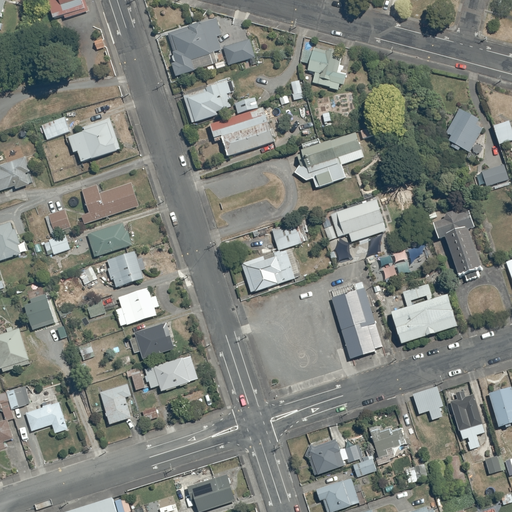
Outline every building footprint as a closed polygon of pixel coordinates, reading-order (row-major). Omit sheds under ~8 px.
[(9,0),(0,0),(0,24),(2,26),(9,0)] [(66,19),(90,12),(86,0),(48,0),(55,18),(65,15),(66,19)] [(179,78),(221,64),(218,53),(225,51),(221,38),(225,36),(220,19),(205,24),(204,23),(201,24),(200,23),(196,24),(196,26),(192,27),(192,29),(171,35),(177,53),(176,53),(177,56),(176,57),(175,59),(177,62),(178,63),(179,63),(179,64),(175,65),(179,78)] [(98,50),(106,47),(104,39),(96,42),(98,50)] [(251,40),(225,48),(231,66),(257,57),(251,40)] [(316,49),(315,53),(305,51),(301,63),(311,65),(309,72),(317,74),(314,84),(340,92),(341,86),(345,87),(348,78),(338,75),(343,57),(316,49)] [(307,100),(302,81),(292,83),(296,102),(307,100)] [(197,123),(219,116),(218,113),(227,110),(227,109),(233,108),(229,95),(233,94),(230,83),(217,86),(217,84),(209,87),(210,89),(185,97),(194,124),(197,123)] [(238,114),(258,108),(255,98),(235,103),(238,114)] [(227,157),(275,142),(263,108),(210,124),(215,142),(222,140),(227,157)] [(448,135),(453,138),(451,143),(455,145),(453,148),(460,152),(462,149),(471,153),(484,129),(478,126),(481,121),(461,111),(448,135)] [(71,132),(66,116),(43,124),(48,140),(71,132)] [(94,159),(95,160),(119,152),(119,150),(121,150),(111,119),(85,128),(87,132),(70,138),(76,153),(80,152),(84,163),(94,159)] [(495,127),(501,146),(511,142),(511,127),(510,122),(495,127)] [(363,139),(374,136),(372,128),(360,131),(363,139)] [(319,138),(302,144),(303,149),(301,150),(302,154),(297,155),(300,165),(294,173),(306,181),(313,179),(316,188),(320,187),(333,183),(333,182),(346,178),(342,165),(364,157),(356,132),(331,141),(331,140),(321,144),(319,138)] [(0,192),(17,186),(18,190),(31,185),(27,174),(32,173),(27,158),(2,167),(3,170),(0,170),(0,192)] [(505,165),(483,173),(488,188),(510,180),(505,165)] [(141,208),(138,199),(133,183),(101,194),(98,186),(84,191),(91,214),(83,216),(86,225),(141,208)] [(349,234),(352,243),(386,231),(384,223),(384,222),(377,200),(331,215),(334,226),(325,229),(329,241),(349,234)] [(72,228),(66,210),(46,217),(52,235),(72,228)] [(444,220),(433,223),(438,239),(445,237),(459,277),(464,275),(467,282),(480,277),(478,270),(482,269),(468,229),(475,227),(469,211),(458,215),(453,212),(447,214),(444,220)] [(325,228),(332,226),(329,217),(322,219),(325,228)] [(0,262),(1,262),(22,255),(19,246),(22,245),(17,229),(14,230),(12,223),(0,227),(0,262)] [(89,235),(96,258),(132,246),(134,246),(130,231),(128,232),(125,224),(89,235)] [(276,234),(281,251),(303,245),(298,227),(276,234)] [(67,235),(50,240),(50,242),(46,243),(50,256),(54,254),(55,256),(72,250),(67,235)] [(115,280),(118,289),(146,280),(143,272),(148,270),(144,259),(140,260),(137,252),(109,261),(112,269),(109,269),(113,281),(115,280)] [(276,255),(277,258),(249,268),(257,294),(287,284),(287,283),(297,280),(288,252),(276,255)] [(86,286),(99,279),(93,268),(80,274),(86,286)] [(334,298),(352,359),(376,352),(375,349),(383,347),(372,312),(375,311),(374,307),(371,307),(364,288),(363,289),(362,283),(356,285),(358,290),(341,295),(339,289),(332,292),(334,297),(334,298)] [(428,301),(433,299),(429,284),(403,292),(407,307),(413,306),(411,301),(426,296),(428,301)] [(120,299),(123,309),(117,311),(122,327),(129,325),(129,326),(159,316),(156,309),(161,307),(158,297),(153,298),(150,289),(120,299)] [(34,331),(56,324),(47,295),(32,300),(33,304),(27,307),(34,331)] [(407,307),(391,312),(402,344),(457,326),(448,295),(433,299),(428,301),(413,306),(407,307)] [(92,319),(107,314),(102,299),(87,304),(92,319)] [(168,324),(137,333),(145,360),(177,350),(168,324)] [(31,361),(32,361),(21,330),(0,337),(0,359),(4,370),(6,373),(32,365),(31,361)] [(85,361),(96,357),(91,343),(80,347),(85,361)] [(162,386),(164,392),(193,383),(192,382),(200,380),(193,357),(185,360),(185,359),(156,368),(156,369),(162,386)] [(140,368),(131,371),(138,391),(147,388),(140,368)] [(162,386),(156,369),(147,372),(152,389),(162,386)] [(129,384),(101,393),(112,426),(134,419),(127,398),(133,397),(129,384)] [(7,393),(13,410),(31,404),(25,386),(7,393)] [(489,394),(499,428),(505,426),(506,428),(511,426),(510,424),(511,423),(511,388),(511,387),(489,394)] [(446,409),(440,389),(415,398),(422,417),(432,414),(435,423),(445,420),(442,411),(446,409)] [(457,400),(450,402),(459,432),(460,431),(463,440),(468,438),(469,442),(468,443),(470,450),(480,447),(477,435),(485,433),(474,395),(465,397),(464,391),(456,394),(457,400)] [(67,421),(60,403),(27,414),(33,432),(54,425),(57,434),(70,430),(67,421)] [(160,417),(156,408),(144,412),(147,422),(160,417)] [(9,420),(0,422),(0,450),(7,448),(5,443),(15,439),(9,420)] [(380,428),(370,431),(379,459),(389,456),(387,450),(406,444),(406,445),(410,444),(408,438),(405,439),(401,428),(392,431),(391,428),(381,431),(380,428)] [(315,477),(345,466),(340,451),(341,451),(337,442),(336,442),(336,440),(314,447),(311,445),(305,457),(309,459),(315,477)] [(349,463),(363,458),(360,447),(357,448),(356,445),(344,450),(349,463)] [(502,471),(497,457),(485,460),(490,475),(502,471)] [(373,459),(368,461),(353,465),(358,478),(377,471),(373,459)] [(424,480),(421,469),(406,473),(409,484),(424,480)] [(197,499),(200,511),(205,511),(237,501),(232,484),(232,483),(231,479),(230,478),(229,475),(189,488),(193,501),(197,499)] [(352,479),(316,490),(320,501),(323,500),(327,511),(334,511),(336,511),(337,511),(338,511),(360,503),(356,493),(362,491),(359,484),(354,486),(352,479)] [(179,495),(186,493),(182,484),(176,486),(179,495)] [(69,511),(118,511),(114,498),(69,511)]
